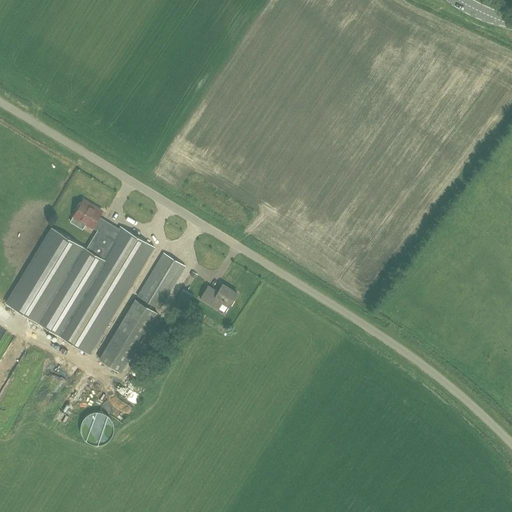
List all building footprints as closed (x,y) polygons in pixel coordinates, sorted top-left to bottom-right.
[(97,230),(112,239),(119,228),(99,216),(101,213),(94,209),(95,206),(83,199),(73,215),(86,223),(97,230)] [(120,226),(119,228),(112,239),(96,266),(56,332),(90,353),(154,247),(120,226)] [(112,239),(97,230),(86,248),(51,227),(6,303),(55,333),(56,332),(96,266),(112,239)] [(159,308),(185,265),(164,252),(137,295),(159,308)] [(229,306),(238,292),(223,283),(218,291),(208,285),(201,297),(218,307),(221,301),(229,306)] [(183,311),(189,301),(183,297),(177,307),(183,311)] [(120,372),(156,312),(135,299),(99,359),(120,372)] [(151,350),(156,353),(163,342),(158,339),(151,350)] [(0,420),(12,426),(35,375),(23,370),(15,388),(11,386),(9,389),(0,408),(0,420)] [(130,410),(133,405),(121,398),(118,403),(130,410)] [(17,412),(22,415),(27,404),(22,401),(17,412)] [(117,433),(117,430),(117,427),(116,423),(114,420),(112,418),(110,416),(107,414),(104,413),(100,413),(96,414),(94,415),(92,416),(89,418),(86,421),(85,424),(85,427),(84,430),(85,434),(86,436),(87,439),(90,442),(92,444),(95,445),(98,446),(102,446),(104,446),(108,445),(110,443),(113,441),(115,438),(116,435),(117,433)]
